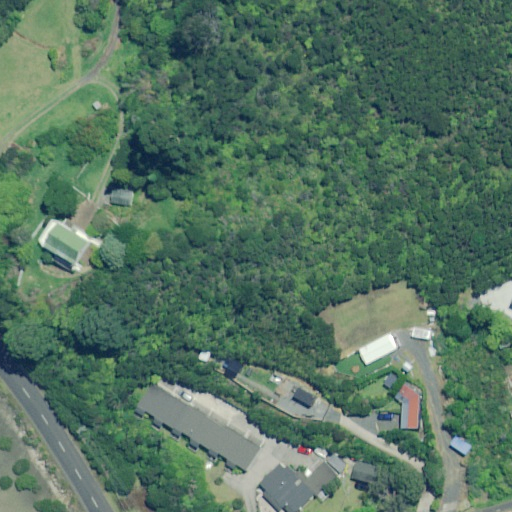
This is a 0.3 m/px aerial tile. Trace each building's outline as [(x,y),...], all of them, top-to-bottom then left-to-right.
[(92,242),(57,219),(41,243),(60,255),(56,262),(73,272),(92,242)] [(430,339),(430,330),(411,329),(411,338),(430,339)] [(255,439),(147,377),(132,403),(239,465),(255,439)] [(422,393),(401,392),(399,431),(420,432),(422,393)] [(279,455),(256,477),(288,510),(334,466),(320,451),(297,473),(279,455)] [(381,469),(359,461),(353,478),(374,486),(381,469)]
